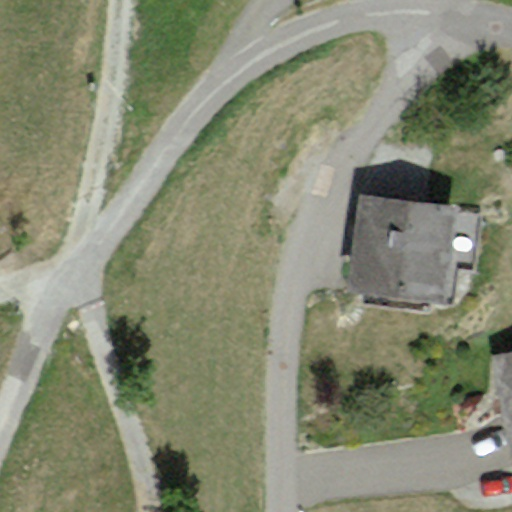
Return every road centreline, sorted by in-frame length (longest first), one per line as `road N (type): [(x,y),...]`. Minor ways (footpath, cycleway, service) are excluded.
road 1 (residential): [(276,511),(274,424),(299,236),(420,44),(432,12)]
road 2 (track): [(84,263),(113,0)]
road 3 (residential): [(84,263),(104,355),(148,460),(155,511)]
road 4 (residential): [(84,263),(173,138),(237,70)]
road 5 (residential): [(432,12),(330,20),(237,70)]
road 6 (residential): [(0,429),(36,339),(84,263)]
